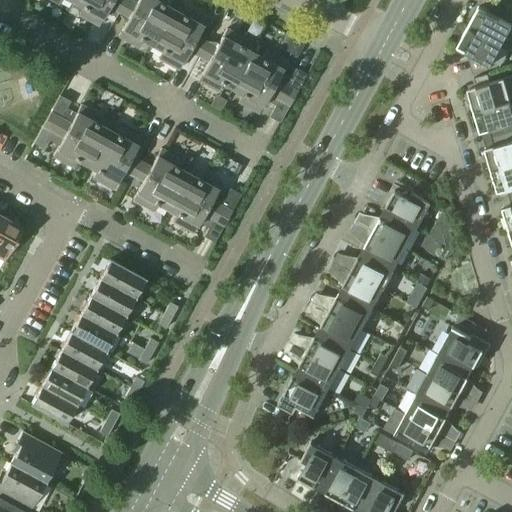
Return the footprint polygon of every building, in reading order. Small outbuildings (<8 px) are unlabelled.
[(118,12),(122,5),(112,0),(72,0),(72,1),(81,7),(77,14),(98,25),(108,7),(118,12)] [(124,0),(122,5),(162,27),(172,9),(162,3),(164,0),(137,0),(136,3),(129,0),(124,0)] [(152,45),(162,27),(122,5),(118,12),(128,17),(118,36),(138,47),(142,40),(152,45)] [(162,27),(202,49),(206,42),(196,36),(206,18),(186,6),(182,14),(172,9),(162,27)] [(467,26),(501,44),(511,25),(499,18),(487,11),(478,7),(467,26)] [(466,51),(472,74),(487,70),(501,44),(467,26),(456,46),(466,51)] [(198,56),(202,49),(162,27),(152,45),(162,50),(158,58),(178,69),(188,50),(198,56)] [(202,49),(242,71),(252,52),(242,47),(246,40),(226,28),(216,47),(206,42),(202,49)] [(232,89),(242,71),(202,49),(198,56),(208,61),(198,80),(218,91),(222,83),(232,89)] [(242,71),(292,98),(306,74),(295,68),(289,78),(280,73),(286,61),(266,50),(262,58),(252,52),(242,71)] [(268,117),(279,123),(292,98),(242,71),(232,89),(242,94),(238,102),(258,113),(265,100),(275,105),(268,117)] [(467,89),(473,110),(511,98),(511,75),(490,82),(487,74),(474,78),(476,86),(467,89)] [(46,119),(96,147),(106,129),(97,123),(101,116),(80,105),(74,117),(64,112),(70,101),(59,95),(46,119)] [(489,129),(491,137),(511,131),(511,98),(473,110),(479,132),(489,129)] [(86,165),(96,147),(46,119),(33,143),(43,149),(48,141),(58,146),(52,156),(73,167),(77,160),(86,165)] [(96,147),(136,169),(140,162),(130,156),(141,138),(120,126),(116,134),(106,129),(96,147)] [(484,148),(490,170),(511,163),(511,131),(491,137),(493,145),(484,148)] [(133,176),(136,169),(96,147),(86,165),(96,170),(92,178),(113,189),(123,170),(133,176)] [(136,169),(176,190),(186,172),(177,167),(181,159),(160,148),(150,167),(140,162),(136,169)] [(506,189),(509,197),(511,195),(511,163),(490,170),(497,191),(506,189)] [(166,209),(176,190),(136,169),(133,176),(142,181),(132,200),(153,211),(157,203),(166,209)] [(176,190),(227,218),(240,194),(229,188),(225,195),(216,190),(221,181),(200,170),(196,178),(186,172),(176,190)] [(383,211),(416,229),(430,202),(412,192),(409,197),(394,189),(383,211)] [(203,236),(214,242),(227,218),(176,190),(166,209),(176,214),(172,221),(192,233),(198,222),(208,227),(203,236)] [(508,229),(511,228),(511,195),(509,197),(511,205),(502,208),(508,229)] [(372,231),(405,249),(416,229),(383,211),(372,231)] [(0,221),(0,258),(3,261),(22,227),(2,217),(0,221)] [(361,251),(394,269),(405,249),(372,231),(361,251)] [(446,245),(453,249),(454,246),(450,232),(443,234),(446,245)] [(440,255),(447,259),(453,249),(446,245),(440,255)] [(350,271),(383,289),(394,269),(361,251),(350,271)] [(99,278),(134,297),(144,279),(109,259),(99,278)] [(339,291),(372,309),(383,289),(350,271),(339,291)] [(89,296),(124,315),(134,297),(99,278),(89,296)] [(328,311),(361,329),(372,309),(339,291),(328,311)] [(79,314),(114,333),(124,315),(89,296),(79,314)] [(421,307),(428,311),(434,301),(427,297),(421,307)] [(163,313),(171,317),(177,306),(169,302),(163,313)] [(317,331),(350,349),(361,329),(328,311),(317,331)] [(157,324),(165,328),(171,317),(163,313),(157,324)] [(70,332),(104,351),(114,333),(79,314),(70,332)] [(437,353),(470,371),(482,350),(468,342),(471,337),(452,326),(437,353)] [(306,351),(339,369),(350,349),(317,331),(306,351)] [(60,350),(95,369),(104,351),(70,332),(60,350)] [(144,349),(151,353),(157,342),(150,338),(144,349)] [(395,356),(402,360),(407,350),(400,346),(395,356)] [(138,360),(145,364),(151,353),(144,349),(138,360)] [(50,367),(85,386),(95,369),(60,350),(50,367)] [(295,371),(328,389),(339,369),(306,351),(295,371)] [(375,362),(382,366),(387,356),(380,353),(375,362)] [(426,373),(459,391),(470,371),(437,353),(426,373)] [(389,366),(396,369),(402,360),(395,356),(389,366)] [(370,372),(377,376),(382,366),(375,362),(370,372)] [(40,385),(75,404),(85,386),(50,367),(40,385)] [(297,407),(314,416),(328,389),(295,371),(277,404),(294,413),(297,407)] [(416,393),(449,411),(459,391),(426,373),(416,393)] [(129,388),(137,392),(143,381),(135,376),(129,388)] [(30,404),(65,423),(75,404),(40,385),(30,404)] [(123,399),(131,403),(137,392),(129,388),(123,399)] [(405,413),(438,431),(449,411),(416,393),(405,413)] [(366,409),(368,406),(371,399),(364,395),(359,405),(366,409)] [(368,406),(374,410),(380,400),(373,396),(371,399),(368,406)] [(104,420),(112,425),(118,414),(111,409),(104,420)] [(393,434),(426,452),(438,431),(405,413),(393,434)] [(356,422),(365,428),(369,421),(359,415),(356,422)] [(98,432),(106,436),(112,425),(104,420),(98,432)] [(9,462),(44,481),(60,452),(22,431),(15,444),(18,446),(9,462)] [(298,477),(319,489),(337,456),(310,441),(300,460),(305,463),(298,477)] [(392,451),(408,460),(413,451),(397,442),(392,451)] [(319,489),(339,500),(357,467),(337,456),(319,489)] [(0,479),(0,494),(29,510),(44,481),(9,462),(0,479)] [(339,500),(359,511),(377,478),(357,467),(339,500)] [(359,511),(361,511),(386,511),(389,508),(394,511),(404,492),(377,478),(359,511)] [(0,511),(27,511),(29,510),(0,494),(0,511)]
